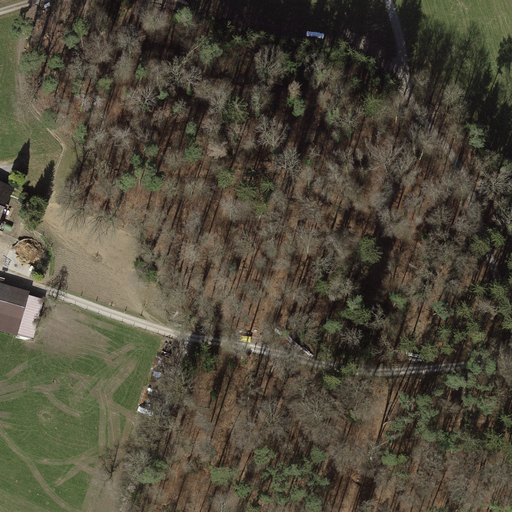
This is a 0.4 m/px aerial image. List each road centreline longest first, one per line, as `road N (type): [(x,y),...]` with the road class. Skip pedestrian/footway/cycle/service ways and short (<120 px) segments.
road 1 (track): [(511,356),(345,369),(187,336),(0,269)]
road 2 (track): [(511,330),(462,168),(415,112),(402,73)]
road 3 (track): [(402,73),(167,0)]
road 4 (track): [(123,511),(187,336)]
